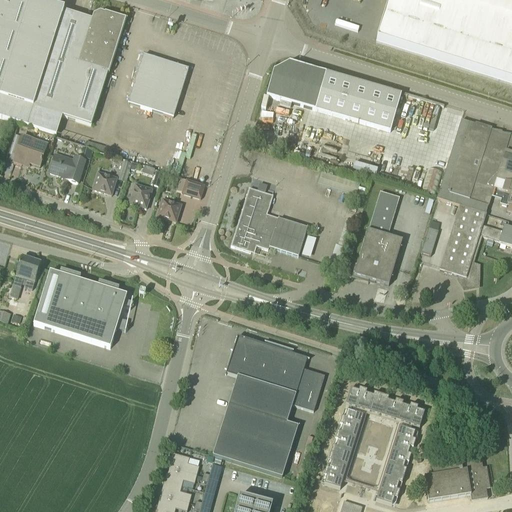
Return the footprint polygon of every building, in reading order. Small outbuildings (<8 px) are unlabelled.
[(0,0),(0,98),(24,107),(56,9),(30,1),(30,0),(0,0)] [(511,0),(388,0),(376,43),(511,85),(511,0)] [(57,117),(91,128),(124,22),(100,14),(98,12),(92,15),(93,18),(92,22),(63,13),(64,11),(56,9),(24,107),(57,117)] [(143,57),(128,105),(173,120),(188,71),(143,57)] [(393,124),(401,97),(288,65),(273,73),(266,98),(390,134),(393,124)] [(493,191),(503,194),(499,206),(508,208),(506,214),(511,215),(511,137),(461,122),(436,200),(459,208),(485,216),(493,191)] [(39,170),(46,150),(29,144),(30,141),(21,138),(15,159),(13,165),(21,168),(23,164),(39,170)] [(77,185),(85,163),(74,160),(73,163),(55,157),(49,174),(62,179),(61,180),(77,185)] [(117,178),(126,181),(131,166),(122,163),(117,178)] [(421,192),(435,197),(442,174),(427,169),(421,192)] [(321,173),(318,185),(356,197),(359,185),(321,173)] [(159,189),(162,175),(156,174),(152,187),(159,189)] [(399,181),(378,174),(377,180),(397,187),(399,181)] [(111,198),(117,181),(97,175),(92,192),(102,195),(103,194),(111,197),(111,198)] [(186,182),(182,195),(200,201),(205,188),(186,182)] [(146,211),(152,192),(134,187),(129,206),(146,211)] [(269,250),(298,259),(307,229),(278,220),(267,216),(273,198),(249,190),(230,249),(251,255),(253,248),(268,252),(269,250)] [(368,232),(367,232),(353,280),(388,291),(403,242),(388,238),(400,199),(379,193),(368,232)] [(175,224),(176,225),(181,207),(162,201),(157,219),(167,222),(167,221),(175,223),(175,224)] [(479,238),(493,242),(495,232),(482,228),(486,216),(485,216),(459,208),(439,272),(461,279),(459,282),(463,287),(464,290),(476,288),(477,269),(470,267),(479,238)] [(346,220),(338,247),(345,249),(353,223),(346,220)] [(502,234),(495,232),(493,242),(499,244),(499,245),(511,249),(511,230),(503,228),(502,234)] [(430,258),(438,233),(428,230),(420,255),(430,258)] [(18,296),(20,289),(21,289),(23,283),(26,284),(24,289),(32,292),(41,265),(21,259),(9,298),(16,300),(18,296)] [(50,273),(33,326),(110,350),(116,331),(125,333),(127,323),(119,321),(126,297),(117,294),(119,289),(99,283),(97,288),(79,283),(81,278),(60,271),(59,276),(50,273)] [(0,312),(0,321),(7,324),(9,316),(0,312)] [(21,319),(13,316),(11,323),(19,325),(21,319)] [(237,338),(235,345),(225,376),(226,376),(226,375),(237,379),(212,458),(216,459),(222,461),(282,480),(298,428),(286,425),(292,407),(313,414),(324,378),(303,371),(307,361),(308,361),(308,360),(237,338)] [(365,396),(366,392),(359,390),(358,394),(350,391),(345,407),(360,411),(365,396)] [(380,400),(381,397),(374,395),(373,398),(365,396),(360,411),(375,416),(380,400)] [(390,421),(396,402),(388,399),(387,403),(380,400),(375,416),(390,421)] [(404,425),(409,410),(402,407),(403,404),(396,402),(390,421),(404,425)] [(419,430),(424,414),(416,412),(417,408),(410,406),(404,425),(419,430)] [(358,432),(363,417),(347,412),(344,420),(342,419),(339,426),(342,427),(358,432)] [(342,427),(340,435),(337,434),(335,441),(338,442),(354,447),(358,432),(342,427)] [(413,449),(415,442),(412,441),(415,434),(399,428),(394,443),(413,449)] [(330,455),(349,461),(354,447),(338,442),(335,449),(332,448),(330,455)] [(408,464),(411,457),(408,456),(410,448),(394,443),(389,458),(405,463),(408,464)] [(169,454),(165,468),(192,476),(194,468),(183,466),(185,459),(169,454)] [(344,476),(349,461),(330,455),(328,462),(331,463),(328,471),(344,476)] [(404,479),(406,472),(403,471),(405,463),(389,458),(385,473),(404,479)] [(487,500),(482,468),(481,460),(432,468),(433,477),(424,478),(428,503),(470,497),(471,503),(487,500)] [(165,468),(161,483),(178,487),(180,480),(190,483),(192,476),(165,468)] [(325,470),(323,477),(326,478),(324,486),(340,491),(344,476),(325,470)] [(385,473),(380,487),(396,492),(399,485),(402,486),(404,479),(385,473)] [(161,483),(157,496),(185,504),(187,497),(176,494),(178,487),(161,483)] [(392,507),(394,499),(397,500),(399,493),(396,492),(380,487),(376,502),(392,507)] [(157,496),(153,511),(158,511),(170,511),(172,510),(179,511),(182,511),(185,504),(157,496)] [(270,511),(272,506),(254,501),(239,497),(234,511),(270,511)] [(361,511),(362,509),(344,503),(340,511),(361,511)]
